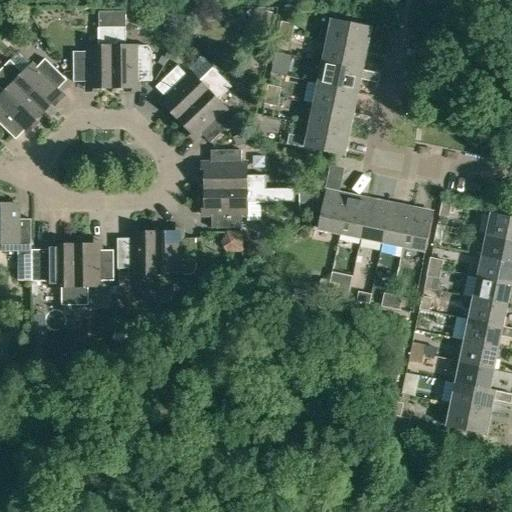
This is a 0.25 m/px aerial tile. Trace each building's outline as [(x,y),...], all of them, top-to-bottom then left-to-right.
[(264,8),(244,8),(240,16),(246,22),(244,25),(256,37),(270,22),(272,12),(264,11),(264,8)] [(164,9),(162,20),(170,33),(181,38),(193,16),(189,9),(164,9)] [(112,88),(112,27),(112,11),(98,11),(99,46),(86,46),(86,51),(73,51),(73,82),(86,82),(86,88),(112,88)] [(112,11),(112,27),(112,88),(139,87),(139,81),(151,81),(151,51),(147,45),(125,45),(125,11),(112,11)] [(333,19),(331,30),(321,28),(319,39),(328,41),(365,48),(370,26),(333,19)] [(279,31),(292,33),(294,24),(281,21),(279,31)] [(291,42),(292,33),(279,31),(278,40),(291,42)] [(365,48),(328,41),(324,62),(361,69),(365,48)] [(276,52),(271,72),(287,75),(291,56),(276,52)] [(10,60),(0,69),(44,112),(62,93),(58,89),(67,80),(45,58),(36,68),(32,64),(23,73),(10,60)] [(380,73),(361,69),(324,62),(319,83),(357,91),(359,79),(378,83),(380,73)] [(199,80),(190,71),(186,75),(177,65),(156,87),(165,96),(160,100),(178,119),(222,77),(213,67),(199,80)] [(0,123),(12,135),(21,126),(24,130),(26,131),(36,120),(44,112),(0,69),(0,87),(4,92),(0,96),(0,123)] [(231,86),(222,77),(178,119),(197,138),(201,133),(210,143),(232,122),(223,112),(227,108),(218,99),(231,86)] [(357,91),(319,83),(315,105),(352,112),(357,91)] [(281,88),(268,85),(266,94),(279,97),(281,88)] [(278,106),(279,97),(266,94),(265,103),(278,106)] [(348,133),(352,112),(315,105),(311,125),(348,133)] [(343,155),(348,133),(311,125),(308,138),(289,134),(287,144),(343,155)] [(249,129),(231,135),(235,146),(252,139),(249,129)] [(205,163),(205,189),(266,188),(265,175),(247,175),(247,162),(241,162),(241,150),(211,150),(211,163),(205,163)] [(294,188),(266,188),(205,189),(205,215),(211,215),(211,228),(242,228),(242,215),(247,215),(248,220),(260,220),(260,202),(294,201),(294,188)] [(326,191),(318,228),(340,232),(348,195),(326,191)] [(317,193),(304,193),(305,209),(318,209),(317,193)] [(369,200),(348,195),(340,232),(361,237),(369,200)] [(391,204),(369,200),(361,237),(383,241),(391,204)] [(439,215),(449,217),(451,204),(442,202),(439,215)] [(0,250),(18,251),(18,280),(31,280),(31,238),(18,238),(18,204),(0,204),(0,250)] [(404,245),(412,208),(391,204),(383,241),(404,245)] [(434,213),(412,208),(404,245),(426,250),(434,213)] [(511,216),(492,213),(488,235),(511,239),(511,216)] [(157,302),(157,292),(156,231),(130,232),(130,238),(117,238),(117,269),(130,268),(130,274),(140,274),(141,302),(157,302)] [(156,231),(157,292),(157,302),(169,302),(173,294),(173,292),(174,292),(174,274),(193,273),(196,268),(195,237),(182,238),(182,231),(156,231)] [(226,232),(220,242),(226,252),(243,251),(243,232),(226,232)] [(511,239),(488,235),(483,256),(511,262),(511,239)] [(61,305),(75,305),(74,244),(48,244),(48,251),(35,251),(35,281),(36,293),(40,293),(40,281),(48,281),(48,287),(61,287),(61,305)] [(100,244),(74,244),(75,305),(88,305),(88,286),(101,286),(101,280),(114,280),(113,250),(100,250),(100,244)] [(428,267),(442,269),(443,261),(450,262),(452,250),(432,245),(428,267)] [(511,284),(511,281),(511,262),(483,256),(479,277),(511,284)] [(442,269),(428,267),(426,277),(440,280),(442,269)] [(507,305),(511,284),(479,277),(475,298),(507,305)] [(328,293),(330,281),(320,280),(318,291),(328,293)] [(328,293),(337,295),(339,283),(330,281),(328,293)] [(357,299),(370,302),(371,294),(358,291),(357,299)] [(391,306),(393,294),(384,292),(382,304),(391,306)] [(403,296),(393,294),(391,306),(401,308),(403,296)] [(422,296),(419,309),(429,311),(432,298),(422,296)] [(470,319),(503,327),(507,305),(475,298),(470,319)] [(498,347),(503,327),(470,319),(466,341),(498,347)] [(461,362),(494,369),(498,347),(466,341),(461,362)] [(413,342),(411,351),(424,354),(426,345),(413,342)] [(127,346),(117,350),(122,359),(128,356),(129,352),(129,351),(127,346)] [(422,363),(424,354),(411,351),(409,360),(422,363)] [(490,389),(494,369),(461,362),(457,383),(494,390),(490,389)] [(62,368),(62,378),(71,378),(74,378),(74,369),(74,368),(62,368)] [(511,399),(511,394),(494,390),(457,383),(452,404),(490,412),(492,400),(511,404),(511,399)] [(393,401),(389,425),(399,427),(403,403),(393,401)] [(448,426),(478,432),(485,434),(490,412),(452,404),(450,415),(443,414),(442,423),(448,425),(448,426)]
